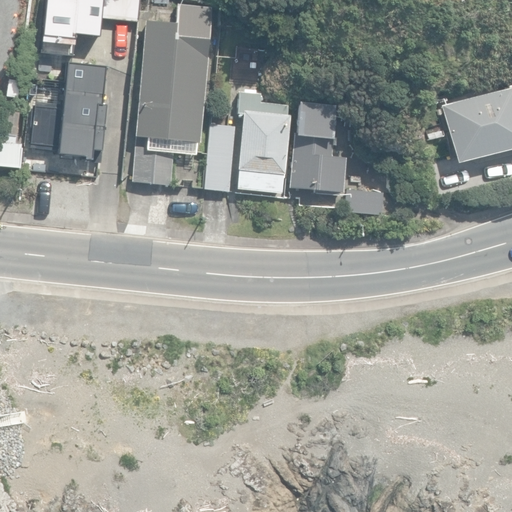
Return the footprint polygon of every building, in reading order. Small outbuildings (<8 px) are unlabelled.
[(44,0),(40,52),(74,55),(76,34),(98,36),(99,18),(137,21),(139,0),(44,0)] [(176,23),(145,20),(134,136),(138,137),(134,181),(172,184),(175,151),(196,153),(209,7),(178,4),(176,23)] [(100,103),(104,66),(65,62),(60,106),(35,104),(31,146),(56,149),(56,153),(81,156),(80,160),(92,161),(93,151),(101,152),(106,103),(100,103)] [(511,89),(440,106),(454,164),(511,150),(511,89)] [(237,189),(280,193),(288,106),(259,103),(260,94),(238,92),(236,114),(243,115),(237,189)] [(289,188),(343,193),(346,157),(330,155),(334,106),(297,103),(289,188)] [(0,166),(19,167),(22,109),(0,108),(0,166)] [(203,190),(228,192),(234,126),(209,124),(203,190)] [(344,212),(381,215),(382,192),(345,189),(344,212)]
